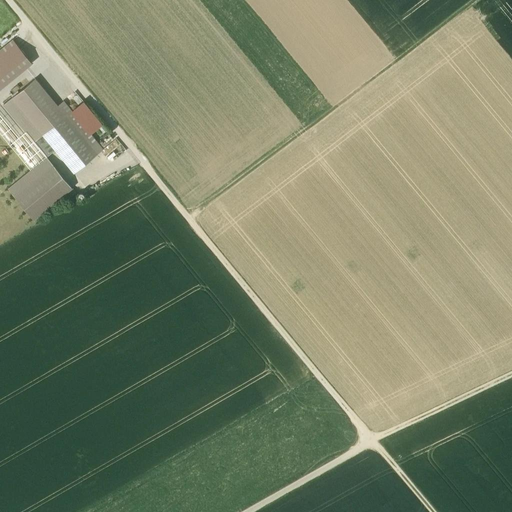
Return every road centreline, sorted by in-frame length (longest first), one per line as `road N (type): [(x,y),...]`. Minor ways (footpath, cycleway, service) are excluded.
road 1 (track): [(8,0),(430,511)]
road 2 (track): [(195,225),(484,0)]
road 3 (track): [(250,511),(372,441),(511,378)]
